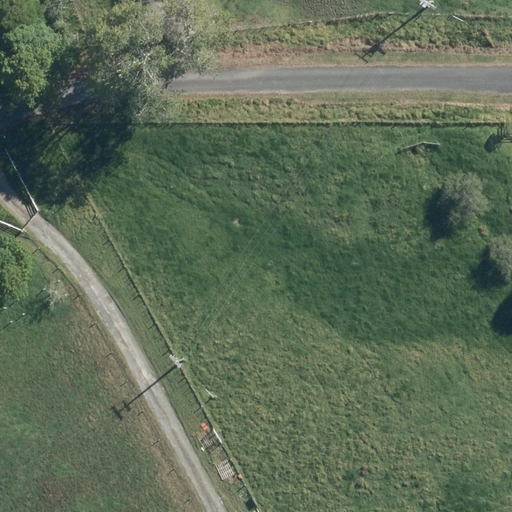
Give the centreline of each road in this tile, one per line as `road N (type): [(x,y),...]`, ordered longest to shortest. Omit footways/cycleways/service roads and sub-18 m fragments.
road 1 (track): [(511,66),(119,63),(0,122)]
road 2 (track): [(213,511),(83,271),(0,192)]
